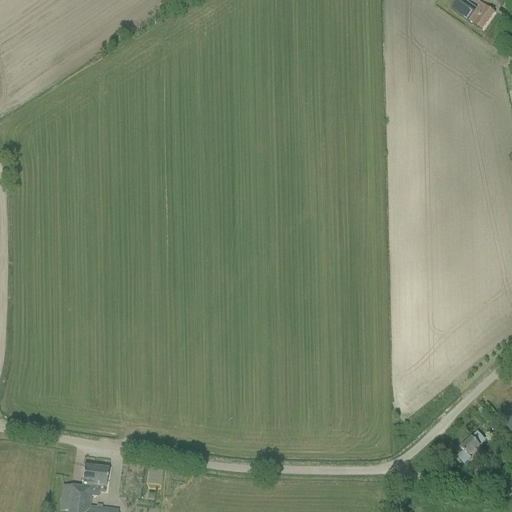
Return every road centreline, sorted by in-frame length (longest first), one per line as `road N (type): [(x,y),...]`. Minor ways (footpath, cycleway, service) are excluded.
road 1 (unclassified): [(0,428),(215,466),(368,471),(408,455),(511,357)]
road 2 (track): [(0,350),(0,196)]
road 3 (track): [(386,468),(511,489)]
